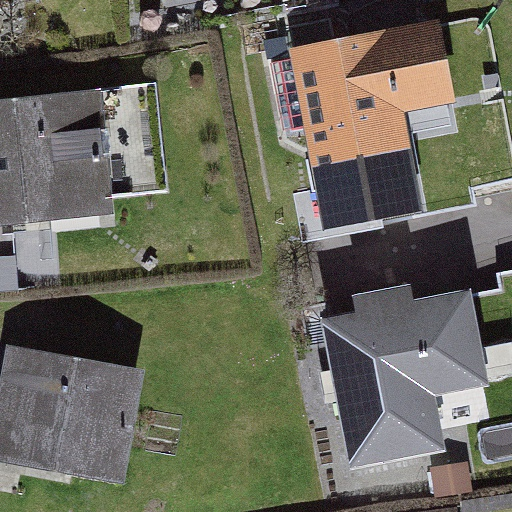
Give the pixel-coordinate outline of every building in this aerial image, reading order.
[(127,0),(131,22),(135,42),(334,8),(332,0),(256,0),(157,17),(154,0),(127,0)] [(422,211),(404,113),(455,103),(441,27),(390,37),(295,54),(328,229),(422,211)] [(0,231),(114,220),(112,205),(171,199),(169,170),(161,91),(0,106),(0,231)] [(430,388),(487,377),(471,300),(414,312),(330,329),(359,471),(443,454),(430,388)] [(12,353),(0,420),(0,471),(123,494),(144,376),(12,353)]
